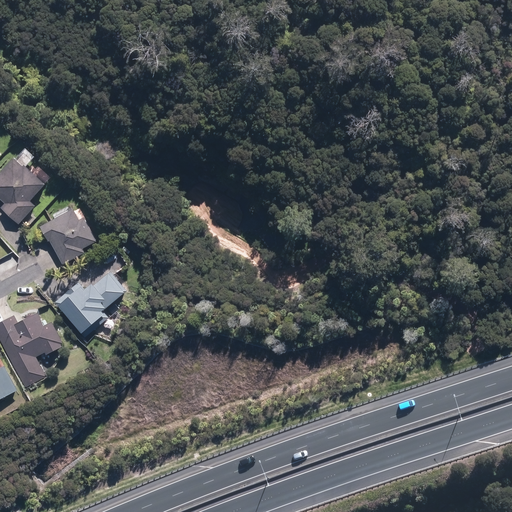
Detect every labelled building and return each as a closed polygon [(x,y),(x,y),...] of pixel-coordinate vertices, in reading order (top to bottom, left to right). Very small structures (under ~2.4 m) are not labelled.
[(47,184),(16,157),(0,175),(0,198),(5,203),(1,208),(20,225),(37,206),(32,201),(47,184)] [(74,208),(41,226),(49,242),(51,241),(64,265),(87,252),(85,248),(98,241),(85,217),(80,219),(74,208)] [(88,275),(80,282),(57,302),(83,333),(99,320),(102,324),(111,316),(106,310),(128,291),(111,271),(95,284),(88,275)] [(15,314),(0,321),(0,337),(26,388),(47,377),(37,357),(46,352),(47,355),(65,346),(53,322),(47,325),(39,311),(19,322),(15,314)] [(0,399),(19,390),(6,365),(0,367),(0,399)]
